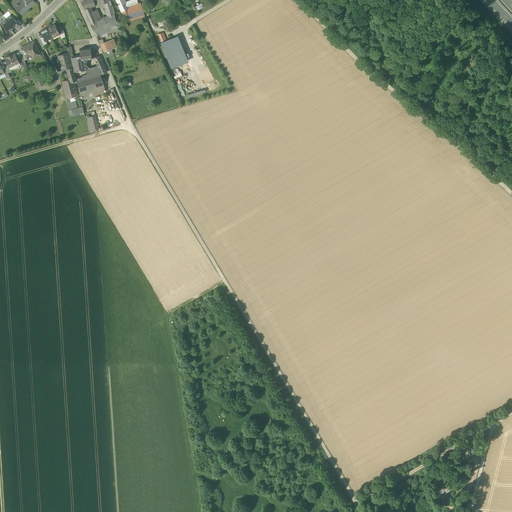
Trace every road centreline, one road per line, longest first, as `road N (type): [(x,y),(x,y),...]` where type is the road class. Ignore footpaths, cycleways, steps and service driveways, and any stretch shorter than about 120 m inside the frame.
road 1 (track): [(130,124),(358,511)]
road 2 (unclassified): [(302,0),(511,194)]
road 3 (track): [(223,280),(172,310),(166,323),(199,511)]
road 4 (track): [(357,505),(491,425)]
road 5 (track): [(130,124),(0,162)]
road 6 (residential): [(76,0),(130,124)]
